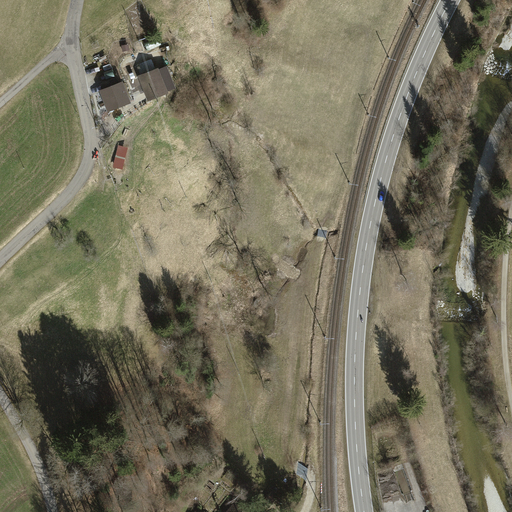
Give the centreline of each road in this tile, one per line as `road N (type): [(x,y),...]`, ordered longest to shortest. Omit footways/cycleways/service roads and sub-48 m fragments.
road 1 (primary): [(364,511),(354,375),(366,250),(390,143),(450,0)]
road 2 (unclassified): [(77,0),(72,50),(87,160),(71,192),(0,263)]
road 3 (track): [(511,402),(502,294),(511,211)]
road 4 (unclassified): [(0,393),(54,511)]
